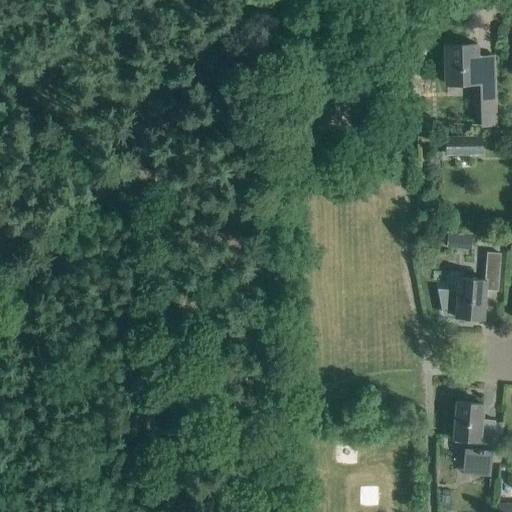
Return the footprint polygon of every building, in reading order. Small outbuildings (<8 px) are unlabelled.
[(476,57),(476,45),(444,46),(445,70),(443,70),(443,82),(445,82),(445,85),(478,85),(480,128),(495,127),(494,56),(476,57)] [(333,111),(366,111),(365,81),(332,81),(333,111)] [(410,95),(419,95),(419,85),(410,85),(410,95)] [(410,127),(416,127),(437,126),(439,126),(439,123),(429,123),(429,116),(410,116),(410,127)] [(446,157),(482,156),(481,137),(445,137),(446,157)] [(452,235),(451,247),(460,247),(461,236),(452,235)] [(455,312),(454,317),(482,319),(485,291),(497,292),(500,255),(486,253),(484,281),(458,279),(457,290),(439,289),(443,311),(455,312)] [(492,451),(494,421),(481,420),(482,405),(455,403),(452,440),(470,441),(470,449),(464,448),(462,475),(490,478),(493,451),(492,451)] [(511,511),(511,503),(497,504),(497,511),(511,511)]
